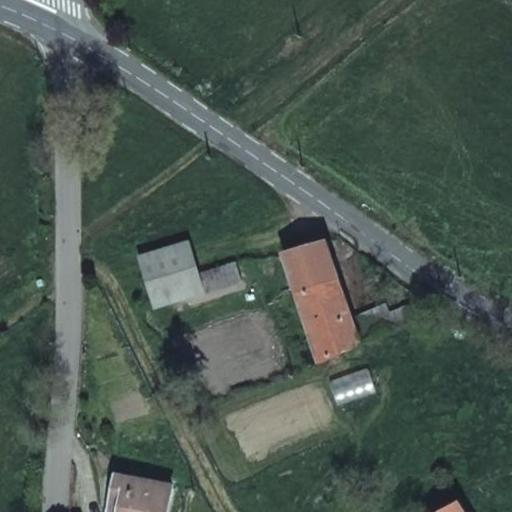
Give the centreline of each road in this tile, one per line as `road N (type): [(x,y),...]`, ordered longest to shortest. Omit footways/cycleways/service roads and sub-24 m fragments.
road 1 (tertiary): [(63,31),(277,169),(463,311),(511,333)]
road 2 (unclassified): [(63,31),(74,276),(55,511)]
